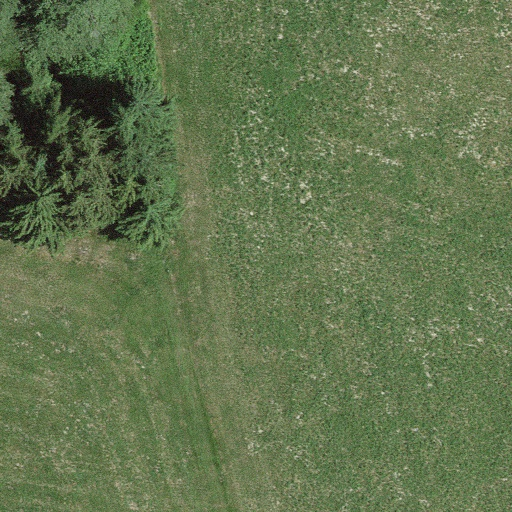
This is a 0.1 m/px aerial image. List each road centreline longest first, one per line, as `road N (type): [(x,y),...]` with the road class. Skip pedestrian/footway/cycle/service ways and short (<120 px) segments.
road 1 (track): [(127,121),(245,511)]
road 2 (track): [(37,0),(80,87),(127,121)]
road 3 (track): [(124,0),(127,121)]
